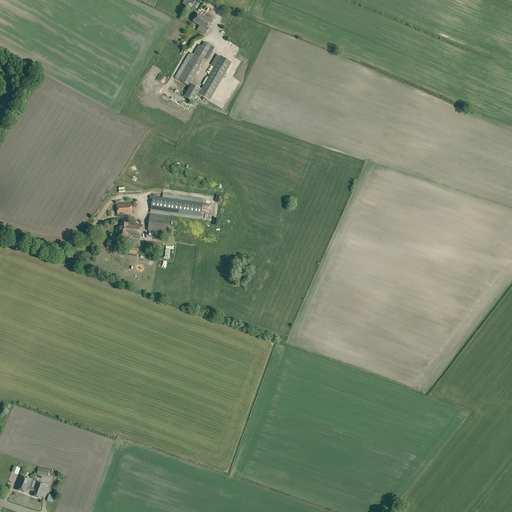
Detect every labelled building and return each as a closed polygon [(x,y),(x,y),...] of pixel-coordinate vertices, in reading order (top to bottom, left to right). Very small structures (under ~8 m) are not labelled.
[(208,7),(206,11),(200,9),(199,11),(214,19),(218,11),(208,7)] [(207,31),(213,21),(205,17),(202,15),(202,16),(198,13),(193,22),(199,26),(199,27),(207,31)] [(178,80),(189,86),(201,66),(200,66),(203,60),(209,50),(209,51),(212,46),(204,42),(202,46),(199,45),(195,50),(189,60),(178,80)] [(231,63),(220,56),(198,95),(209,101),(231,63)] [(183,97),(193,103),(200,90),(191,84),(183,97)] [(150,210),(201,217),(203,203),(156,196),(152,196),(150,210)] [(116,205),(117,215),(132,214),(132,204),(116,205)] [(149,234),(168,236),(170,216),(150,213),(148,222),(147,231),(149,231),(149,234)] [(121,221),(119,238),(126,239),(126,237),(140,239),(141,225),(129,224),(130,222),(121,221)] [(145,248),(161,250),(161,243),(146,241),(145,248)] [(125,253),(137,255),(138,248),(126,246),(125,253)] [(11,472),(18,475),(20,469),(14,466),(11,472)] [(32,492),(31,495),(41,499),(46,485),(36,481),(20,476),(15,489),(26,493),(27,490),(32,492)]
